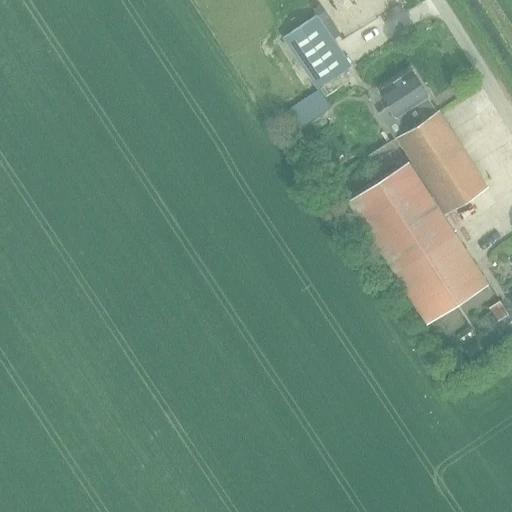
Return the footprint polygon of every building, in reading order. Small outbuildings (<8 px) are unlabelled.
[(315,15),(282,38),(316,88),(350,66),(315,15)] [(394,139),(435,113),(409,72),(379,92),(388,107),(378,114),(394,139)] [(303,125),(329,108),(316,89),(290,106),(303,125)] [(485,189),(435,113),(394,139),(443,215),(485,189)] [(422,322),(483,283),(407,164),(346,204),(422,322)] [(498,302),(488,309),(497,321),(507,314),(498,302)] [(472,344),(464,350),(472,361),(480,356),(472,344)]
